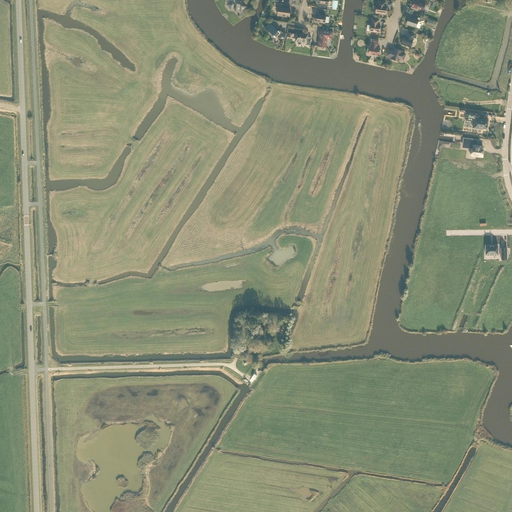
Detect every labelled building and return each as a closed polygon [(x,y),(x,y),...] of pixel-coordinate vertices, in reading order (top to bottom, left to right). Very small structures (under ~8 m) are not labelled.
[(240,0),(227,0),(229,3),(228,3),(228,6),(230,8),(233,9),(233,8),(236,12),(240,9),(241,11),(247,6),(242,1),(241,1),(240,0)] [(422,0),(422,3),(415,0),(412,7),(423,11),(424,6),(428,7),(430,1),(425,0),(422,0)] [(385,14),(386,7),(385,6),(385,2),(379,1),(378,5),(377,5),(376,13),(385,14)] [(289,17),(290,9),(282,8),(282,4),(274,3),(274,7),(279,8),(278,15),(289,17)] [(318,15),(315,15),(314,22),(325,23),(326,16),(326,14),(327,14),(328,10),(319,9),(318,15)] [(417,20),(409,17),(406,24),(416,27),(418,23),(423,24),(425,19),(418,16),(417,20)] [(378,25),(379,20),(372,19),(371,25),(370,24),(370,31),(380,33),(380,26),(378,25)] [(428,20),(426,26),(432,28),(434,22),(428,20)] [(263,26),(269,31),(272,37),(272,38),(275,36),(276,37),(277,36),(278,37),(279,38),(280,38),(282,39),(284,40),(286,34),(284,34),(283,33),(282,33),(281,32),(280,33),(268,21),(270,23),(266,27),(264,25),(263,26)] [(327,31),(327,30),(319,29),(319,34),(318,46),(318,47),(319,48),(322,49),(324,48),(324,47),(326,47),(327,39),(332,40),(333,32),(332,31),(333,28),(329,27),(328,31),(327,31)] [(410,47),(415,34),(408,32),(407,38),(404,37),(401,44),(410,47)] [(307,37),(307,34),(297,33),(296,41),(298,42),(297,42),(298,44),(300,44),(301,43),(302,42),(306,43),(306,45),(310,45),(311,38),(307,37)] [(367,55),(379,56),(380,48),(378,48),(379,40),(372,40),(371,47),(368,47),(367,55)] [(402,51),(395,49),(394,51),(389,50),(387,55),(392,57),(391,59),(399,61),(400,59),(403,60),(405,54),(402,53),(402,51)] [(473,90),(472,95),(474,95),(473,98),(475,98),(474,107),(489,109),(490,100),(480,99),(480,96),(481,96),(481,91),(473,90)] [(482,114),(467,112),(466,119),(474,120),(473,128),(482,130),(482,128),(486,129),(487,127),(488,128),(489,121),(487,121),(488,120),(481,119),(482,114)] [(470,155),(482,157),(483,150),(482,150),(483,146),(475,145),(476,139),(463,138),(462,144),(472,145),(472,149),(471,149),(470,155)] [(466,162),(465,167),(469,168),(469,176),(474,177),(474,178),(479,179),(479,177),(483,177),(484,168),(479,168),(479,166),(480,167),(480,163),(466,162)] [(465,184),(465,191),(468,191),(467,191),(467,205),(479,205),(479,200),(481,200),(481,195),(479,195),(479,191),(476,191),(476,184),(465,184)] [(452,243),(452,257),(459,257),(459,256),(466,256),(466,255),(468,255),(468,258),(475,258),(475,249),(468,248),(468,249),(466,249),(466,244),(460,244),(460,243),(452,243)] [(498,245),(485,246),(486,255),(498,255),(498,245)] [(253,364),(257,359),(249,353),(245,359),(253,364)]
